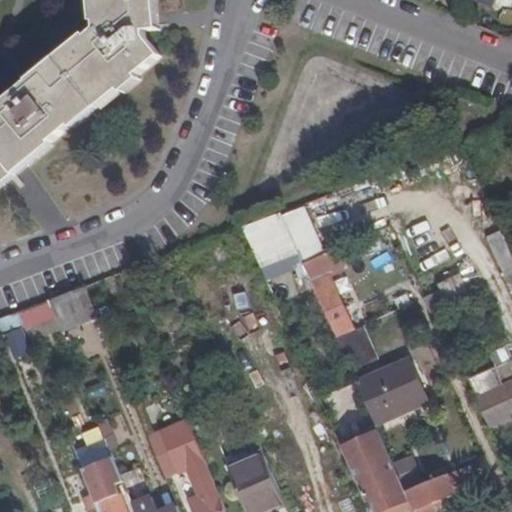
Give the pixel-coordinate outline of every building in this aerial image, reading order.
[(96,0),(99,22),(101,22),(102,29),(92,38),(90,36),(0,109),(0,190),(55,145),(53,142),(75,124),(77,127),(123,89),(139,76),(163,56),(150,40),(149,32),(162,30),(158,0),(96,0)] [(511,0),(476,0),(475,4),(494,11),(498,0),(511,0)] [(142,79),(139,76),(123,89),(126,93),(142,79)] [(282,212),(245,226),(261,263),(299,249),(282,212)] [(317,258),(305,263),(307,268),(319,263),(317,258)] [(321,267),(309,272),(312,279),(321,301),(322,301),(338,336),(354,329),(327,269),(323,271),(321,267)] [(450,304),(472,292),(462,273),(440,285),(450,304)] [(511,307),(511,280),(502,285),(511,307)] [(86,285),(68,292),(80,322),(99,315),(86,285)] [(441,290),(423,298),(434,321),(451,314),(448,307),(441,290)] [(68,292),(50,299),(60,323),(62,330),(80,323),(80,322),(68,292)] [(50,299),(20,310),(25,323),(30,335),(60,323),(50,299)] [(20,310),(0,317),(0,331),(1,332),(25,323),(20,310)] [(354,329),(338,336),(352,369),(378,357),(363,325),(354,329)] [(21,327),(4,334),(14,358),(31,351),(21,327)] [(492,425),(511,415),(511,352),(509,346),(491,354),(497,366),(471,378),(492,425)] [(358,381),(378,425),(429,401),(409,357),(358,381)] [(149,435),(166,475),(189,466),(201,494),(190,498),(196,511),(227,511),(197,439),(188,418),(149,435)] [(378,425),(341,442),(343,448),(380,432),(378,425)] [(343,448),(371,511),(382,511),(411,499),(407,492),(380,432),(343,448)] [(413,455),(398,462),(404,476),(419,469),(413,455)] [(93,494),(100,511),(127,511),(116,486),(124,482),(114,458),(83,470),(93,494)] [(407,492),(411,499),(413,504),(416,511),(439,511),(434,500),(470,483),(465,472),(477,467),(474,462),(407,492)] [(240,491),(248,511),(288,511),(273,476),(240,491)] [(489,508),(504,501),(494,479),(479,486),(489,508)] [(181,511),(176,500),(157,508),(151,492),(132,500),(135,509),(136,511),(181,511)] [(90,511),(100,511),(93,494),(84,497),(90,511)] [(411,499),(382,511),(395,511),(413,504),(411,499)]
